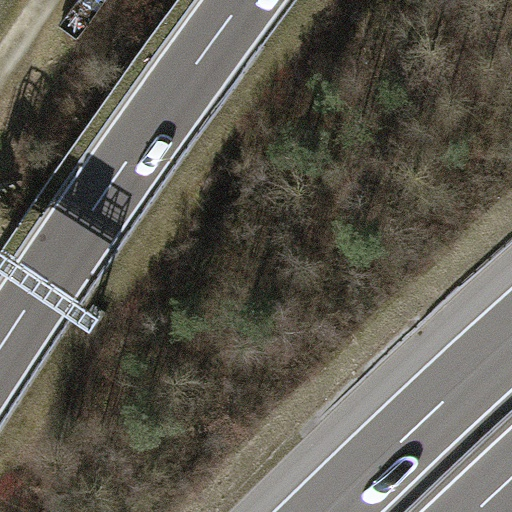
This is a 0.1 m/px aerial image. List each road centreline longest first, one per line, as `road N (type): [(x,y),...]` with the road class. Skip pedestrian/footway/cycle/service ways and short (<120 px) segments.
road 1 (motorway): [(245,0),(0,352)]
road 2 (motorway): [(511,342),(331,511)]
